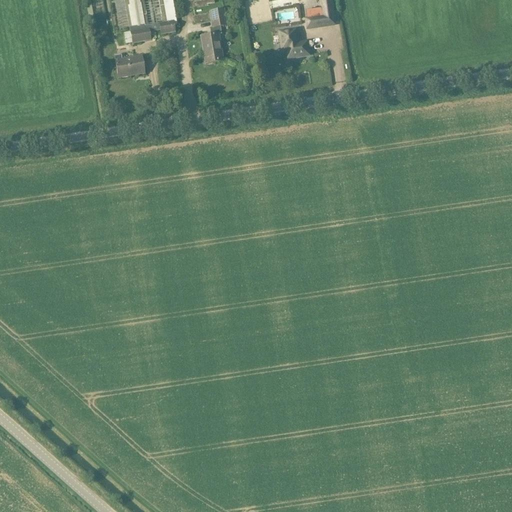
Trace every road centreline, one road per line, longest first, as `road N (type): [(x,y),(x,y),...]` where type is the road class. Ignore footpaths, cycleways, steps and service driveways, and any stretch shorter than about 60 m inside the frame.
road 1 (unclassified): [(0,152),(511,81)]
road 2 (tertiary): [(0,419),(104,511)]
